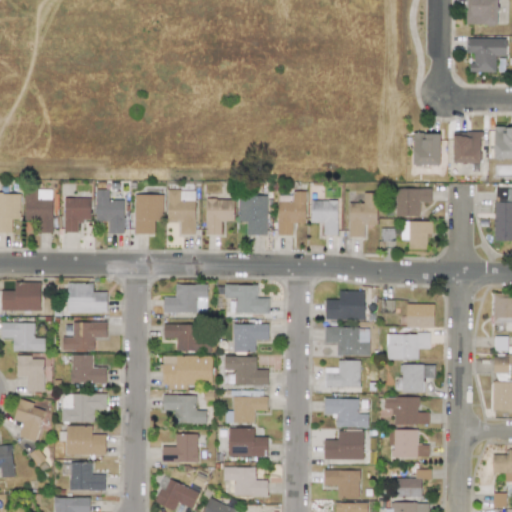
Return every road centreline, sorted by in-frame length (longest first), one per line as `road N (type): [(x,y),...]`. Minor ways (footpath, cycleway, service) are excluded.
road 1 (residential): [(139,267),(137,511),(301,266)]
road 2 (tertiary): [(0,263),(511,275)]
road 3 (residential): [(461,511),(459,194)]
